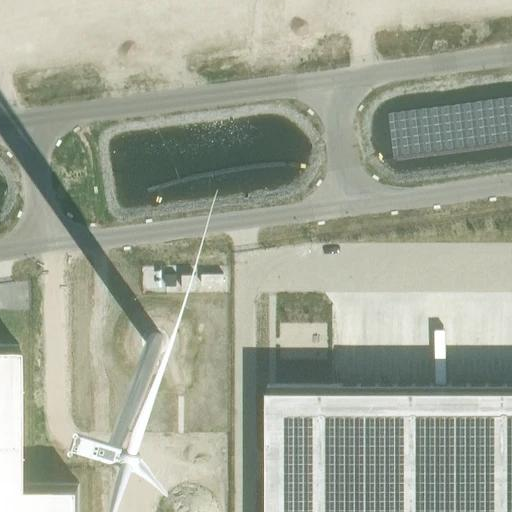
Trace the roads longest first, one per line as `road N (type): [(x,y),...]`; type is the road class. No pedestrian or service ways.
road 1 (unclassified): [(42,246),(352,204)]
road 2 (unclassified): [(333,81),(24,123)]
road 3 (unclassified): [(511,57),(333,81)]
road 4 (unclassified): [(352,204),(511,184)]
road 5 (unclassified): [(352,204),(333,81)]
road 6 (unclassified): [(42,246),(24,123)]
